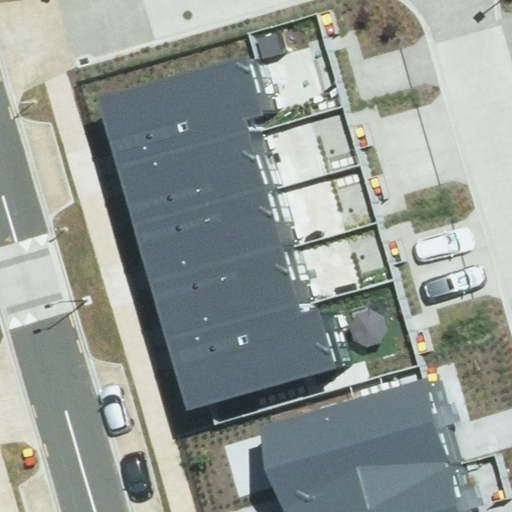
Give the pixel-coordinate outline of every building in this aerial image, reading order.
[(95,99),(113,161),(248,122),(265,117),(246,55),(95,99)] [(113,161),(131,223),(266,183),(248,122),(113,161)] [(131,223),(150,285),(283,245),(266,183),(131,223)] [(150,285),(168,346),(302,307),(283,245),(150,285)] [(168,346),(186,408),(338,364),(319,302),(302,307),(168,346)] [(253,429),(277,511),(308,511),(452,471),(425,379),(253,429)] [(308,511),(463,511),(452,471),(308,511)]
